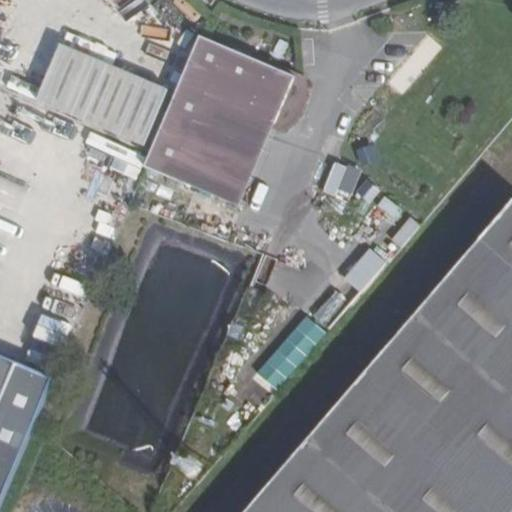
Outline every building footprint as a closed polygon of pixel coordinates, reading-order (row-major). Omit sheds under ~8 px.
[(311,86),(310,80),(208,38),(153,170),(248,207),(281,124),(289,127),(292,126),(298,121),(302,116),(308,105),(311,96),(311,86)] [(169,90),(61,45),(36,105),(145,149),(169,90)] [(511,511),(511,218),(258,511),(511,511)] [(373,249),(349,280),(367,294),(391,262),(373,249)] [(56,348),(68,351),(75,323),(45,316),(34,363),(51,367),(56,348)] [(0,511),(1,511),(64,389),(28,373),(0,361),(0,511)]
